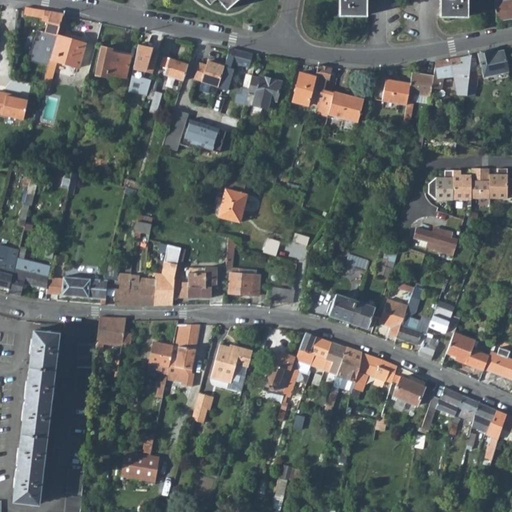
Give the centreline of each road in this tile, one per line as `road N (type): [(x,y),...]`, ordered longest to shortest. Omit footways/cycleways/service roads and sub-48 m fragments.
road 1 (residential): [(511,407),(302,322),(0,303)]
road 2 (residential): [(46,0),(284,49)]
road 3 (residential): [(284,49),(379,58),(511,36)]
road 4 (residential): [(511,164),(426,166),(411,207),(438,219)]
